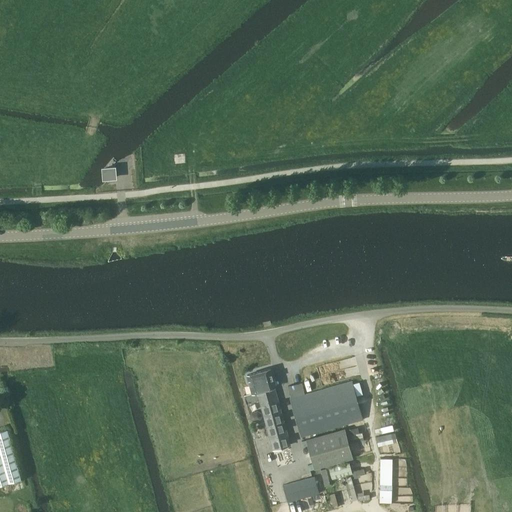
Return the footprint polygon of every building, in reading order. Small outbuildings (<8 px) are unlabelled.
[(116,180),(116,176),(115,170),(105,171),(106,181),(116,180)] [(274,386),(275,384),(274,380),(273,379),(270,369),(247,375),(252,393),(244,395),(246,404),(259,401),(273,450),(290,445),(274,388),(275,388),(274,386)] [(352,381),(305,394),(301,382),(288,386),(291,398),(290,398),(301,437),(363,420),(352,381)] [(0,484),(21,479),(7,429),(0,430),(0,484)] [(353,458),(345,429),(306,440),(314,469),(353,458)] [(379,444),(398,441),(396,431),(377,434),(379,444)] [(290,463),(290,462),(290,460),(290,458),(288,456),(285,454),(283,453),(281,453),(278,453),(276,454),(274,455),(272,458),(271,460),(271,462),(271,464),(272,466),(274,469),(276,471),(280,472),(284,472),(286,471),(287,470),(289,467),(290,465),(290,463)] [(394,457),(381,457),(380,501),(392,501),(394,457)] [(332,481),(352,476),(347,461),(327,467),(332,481)] [(291,511),(332,500),(330,490),(319,493),(314,477),(284,486),(291,511)]
